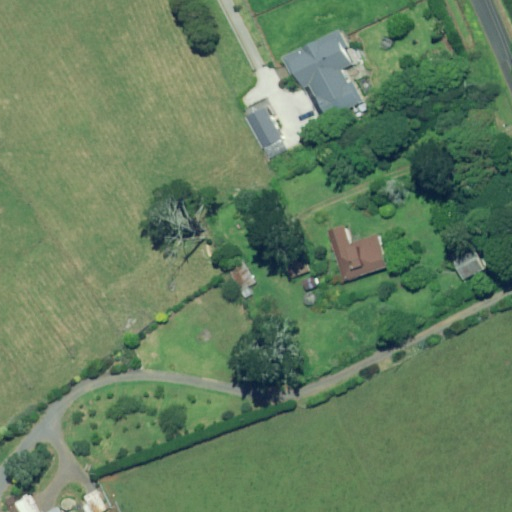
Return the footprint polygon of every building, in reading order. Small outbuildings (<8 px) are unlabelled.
[(355,48),(347,30),(289,58),(297,75),(302,73),(309,89),(315,86),(331,118),(365,101),(358,87),(355,88),(346,70),(358,64),(351,50),(355,48)] [(356,244),(350,226),(332,231),(349,282),(393,268),(382,235),(356,244)] [(483,259),(480,251),(459,260),(468,280),(491,270),(486,257),(483,259)] [(103,494),(91,500),(92,503),(78,510),(79,511),(106,511),(111,510),(103,494)] [(72,511),(77,501),(68,497),(63,508),(72,511)]
